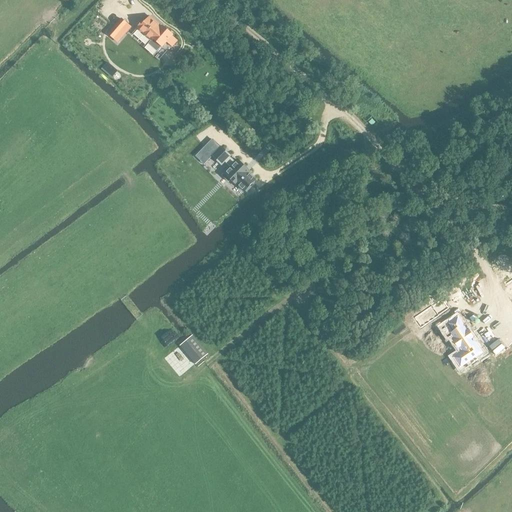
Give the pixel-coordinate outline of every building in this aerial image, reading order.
[(158,23),(150,17),(145,22),(144,21),(137,28),(151,41),(149,44),(157,51),(161,46),(162,47),(167,42),(172,47),(178,41),(172,36),(172,35),(163,26),(161,28),(157,25),(158,23)] [(122,19),(108,34),(114,39),(121,30),(125,33),(130,27),(122,19)] [(239,159),(226,172),(233,178),(239,184),(246,190),(247,189),(248,191),(252,186),(251,185),(257,179),(250,172),(251,171),(239,159)] [(432,306),(415,317),(421,327),(438,316),(438,315),(448,308),(442,299),(432,306)] [(458,317),(443,327),(444,328),(445,328),(449,324),(454,331),(451,334),(452,336),(454,339),(453,340),(459,348),(460,348),(463,351),(454,358),(461,367),(482,352),(473,339),(474,338),(468,330),(467,330),(464,327),(458,317)] [(505,362),(500,365),(507,375),(511,372),(511,355),(505,361),(504,361),(504,362),(505,362)]
